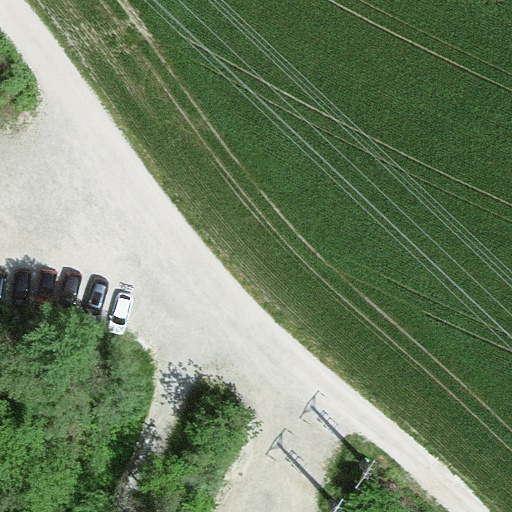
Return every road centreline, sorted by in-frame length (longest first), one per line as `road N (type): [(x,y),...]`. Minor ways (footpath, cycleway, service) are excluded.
road 1 (track): [(469,511),(205,267),(0,4)]
road 2 (track): [(240,304),(186,362),(127,511)]
road 3 (track): [(30,225),(199,347)]
road 4 (track): [(0,185),(30,225),(118,147)]
road 5 (track): [(344,397),(273,511)]
